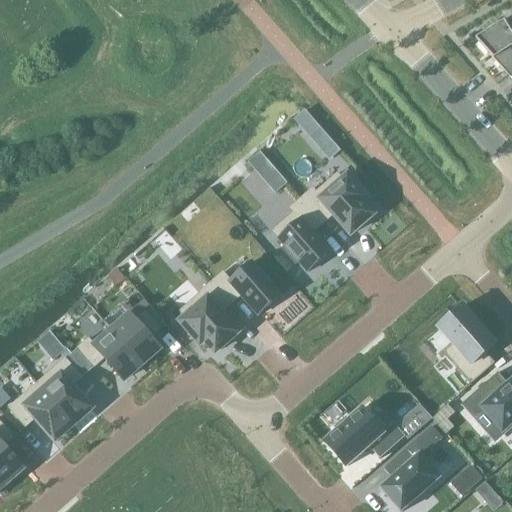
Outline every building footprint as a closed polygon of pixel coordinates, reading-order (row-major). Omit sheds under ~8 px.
[(493,59),(510,49),(511,47),(511,16),(475,40),(493,59)] [(493,59),(508,76),(511,72),(511,51),(510,49),(493,59)] [(329,159),(339,150),(303,110),(293,119),(329,159)] [(277,174),(266,183),(275,193),(286,184),(277,174)] [(312,189),(301,199),(323,224),(333,215),(334,217),(334,218),(335,219),(336,218),(339,221),(338,222),(339,223),(350,235),(351,234),(352,235),(353,234),(352,233),(355,231),(356,231),(357,230),(356,230),(359,227),(360,228),(361,227),(360,226),(363,224),(364,224),(365,223),(364,223),(373,215),(362,203),(367,199),(363,194),(362,193),(361,193),(359,190),(360,190),(359,189),(358,189),(356,187),(356,186),(355,185),(354,185),(352,183),(353,182),(352,181),(351,181),(347,177),(342,181),(337,175),(316,194),(312,189)] [(293,214),(272,233),(285,248),(282,251),(295,265),(298,263),(300,265),(299,265),(300,267),(301,266),(304,269),(303,270),(304,271),(305,271),(307,273),(308,272),(309,273),(310,271),(309,271),(314,267),(316,266),(315,266),(321,260),(322,261),(323,260),(323,259),(327,255),(328,256),(329,255),(329,254),(330,253),(312,233),(323,224),(301,199),(289,209),(293,214)] [(222,273),(211,283),(230,305),(241,296),(258,316),(259,315),(259,316),(260,315),(260,314),(265,310),(265,311),(266,309),(272,303),(273,304),(274,303),(273,302),(278,298),(279,299),(280,298),(279,297),(280,296),(278,294),(279,293),(278,292),(277,293),(274,290),(275,289),(274,288),(273,288),(271,286),(275,283),(262,269),(259,272),(251,263),(230,282),(222,273)] [(200,294),(179,313),(184,319),(180,323),(184,328),(183,328),(184,329),(185,329),(187,332),(188,333),(191,335),(190,336),(191,337),(192,337),(194,339),(194,340),(195,341),(200,345),(204,342),(210,349),(210,350),(211,350),(215,354),(223,346),(223,347),(225,346),(224,345),(227,343),(227,344),(229,342),(228,342),(231,339),(231,340),(233,339),(232,338),(235,336),(235,337),(237,336),(236,335),(237,334),(227,322),(227,321),(226,320),(225,321),(223,317),(222,315),(222,316),(220,314),(230,305),(211,283),(200,293),(200,294)] [(487,337),(461,307),(439,327),(453,344),(443,354),(470,385),(494,364),(478,345),(487,337)] [(130,316),(111,332),(141,366),(142,364),(143,365),(144,364),(144,363),(147,361),(148,360),(148,359),(151,357),(151,358),(153,356),(152,356),(159,350),(150,339),(151,339),(151,338),(158,331),(159,332),(160,331),(159,331),(160,330),(143,311),(133,320),(130,316)] [(88,340),(77,349),(93,368),(94,368),(94,369),(103,360),(104,359),(106,362),(106,363),(106,364),(107,363),(112,369),(112,370),(112,371),(113,370),(123,381),(129,376),(130,376),(131,375),(131,374),(134,372),(136,371),(135,371),(138,368),(139,369),(140,368),(139,367),(141,366),(111,332),(94,347),(88,340)] [(65,360),(37,385),(72,426),(74,424),(75,425),(76,424),(75,423),(78,420),(79,421),(80,420),(80,419),(83,417),(84,416),(91,410),(80,398),(81,397),(80,396),(79,397),(76,394),(77,393),(76,392),(75,392),(71,388),(72,387),(81,379),(65,360)] [(511,381),(504,389),(495,378),(498,375),(497,374),(460,406),(461,408),(464,405),(474,417),(482,410),(502,433),(511,424),(511,381)] [(37,385),(8,409),(25,428),(26,428),(35,420),(34,420),(35,419),(39,424),(38,424),(40,426),(40,425),(43,428),(42,429),(43,430),(44,430),(54,441),(61,436),(62,436),(63,435),(62,434),(65,432),(66,432),(67,431),(70,428),(70,429),(72,428),(71,427),(72,426),(37,385)] [(394,426),(393,424),(381,434),(360,410),(348,421),(346,418),(341,422),(334,428),(336,431),(327,439),(324,442),(346,468),(350,465),(366,450),(369,448),(379,460),(405,438),(407,440),(431,420),(418,405),(394,426)] [(454,414),(446,406),(432,419),(445,435),(453,428),(446,421),(454,414)] [(0,423),(0,480),(4,485),(5,484),(6,485),(7,484),(7,483),(10,480),(10,481),(12,480),(11,479),(14,477),(15,477),(16,476),(15,475),(22,470),(12,458),(13,458),(12,457),(11,458),(6,452),(7,451),(6,450),(5,451),(3,448),(3,447),(4,448),(13,440),(12,439),(13,439),(0,423)] [(391,479),(379,490),(398,511),(402,511),(439,479),(421,458),(442,440),(431,428),(383,470),(391,479)] [(458,478),(469,491),(481,480),(470,467),(458,478)] [(492,492),(484,483),(475,491),(483,500),(492,492)]
